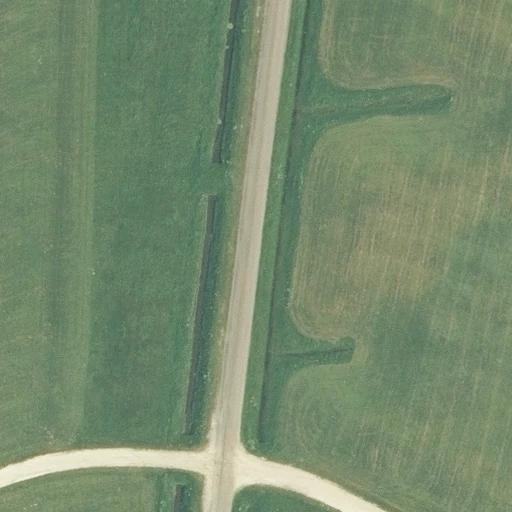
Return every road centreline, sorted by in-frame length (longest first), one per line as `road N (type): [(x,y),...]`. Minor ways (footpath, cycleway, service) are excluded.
road 1 (track): [(213,511),(272,0)]
road 2 (track): [(0,478),(74,458),(218,469),(287,479),(371,511)]
